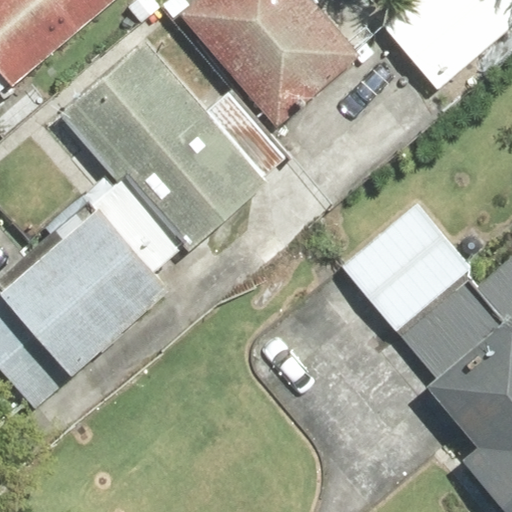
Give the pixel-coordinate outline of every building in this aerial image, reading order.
[(0,0),(0,92),(24,72),(35,84),(130,0),(0,0)] [(207,0),(195,11),(285,113),(366,41),(330,0),(207,0)] [(511,0),(409,0),(397,10),(457,83),(511,38),(511,0)] [(153,36),(75,110),(207,248),(302,157),(231,84),(214,99),(153,36)] [(121,182),(11,280),(83,361),(194,263),(121,182)] [(426,190),(346,254),(446,378),(493,437),(464,461),(504,511),(511,511),(511,259),(493,274),(426,190)]
